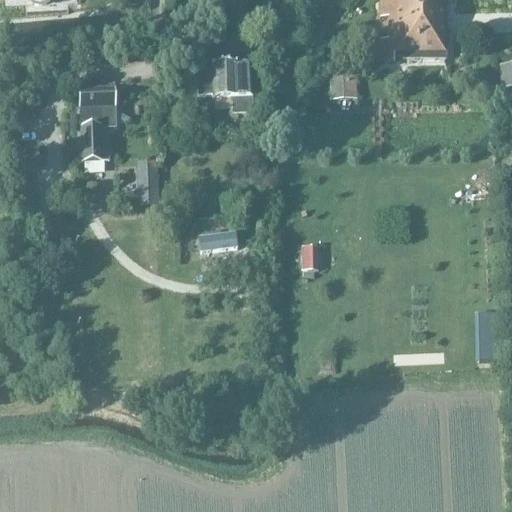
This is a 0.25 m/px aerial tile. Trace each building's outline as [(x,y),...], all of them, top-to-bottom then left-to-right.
[(445,62),(444,0),(379,0),(380,20),(386,20),(386,42),(380,42),(380,63),(384,63),(392,63),(392,56),(401,56),(401,63),(445,62)] [(457,32),(503,31),(502,12),(456,14),(457,32)] [(212,102),(231,101),(231,117),(252,116),(250,67),(236,68),(236,67),(211,69),(211,72),(196,73),(197,100),(212,99),(212,102)] [(329,104),(355,102),(354,69),(329,70),(329,104)] [(60,111),(59,86),(42,87),(43,112),(60,111)] [(112,92),(78,93),(79,119),(99,118),(99,112),(113,112),(112,92)] [(53,149),(54,128),(41,127),(41,149),(53,149)] [(108,166),(107,129),(79,130),(80,167),(108,166)] [(25,191),(24,165),(10,166),(11,192),(25,191)] [(49,195),(60,195),(61,179),(49,179),(49,195)] [(33,219),(33,197),(10,197),(11,219),(33,219)] [(200,245),(223,244),(222,234),(200,235),(200,245)] [(199,240),(189,240),(190,264),(222,263),(222,246),(199,247),(199,240)] [(298,281),(315,280),(315,254),(297,254),(298,281)] [(493,317),(476,317),(477,333),(494,333),(493,317)]
